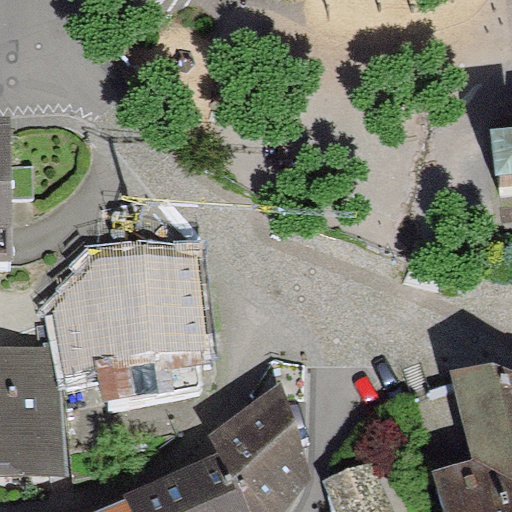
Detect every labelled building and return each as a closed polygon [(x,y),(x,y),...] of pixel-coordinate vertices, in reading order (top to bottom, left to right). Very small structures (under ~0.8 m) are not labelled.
[(511,197),(511,121),(493,125),(502,199),(511,197)] [(0,270),(11,271),(10,203),(36,201),(36,167),(10,167),(9,141),(0,141),(0,270)] [(104,376),(110,406),(204,394),(193,264),(103,264),(59,308),(50,324),(69,381),(104,376)] [(46,362),(0,364),(0,473),(62,469),(53,355),(45,355),(46,362)] [(511,511),(511,388),(498,386),(481,385),(477,370),(458,375),(488,478),(438,492),(443,511),(511,511)] [(270,511),(297,484),(281,396),(217,457),(223,475),(242,511),(270,511)] [(242,511),(223,475),(138,511),(242,511)] [(335,511),(388,511),(370,475),(328,496),(335,511)]
